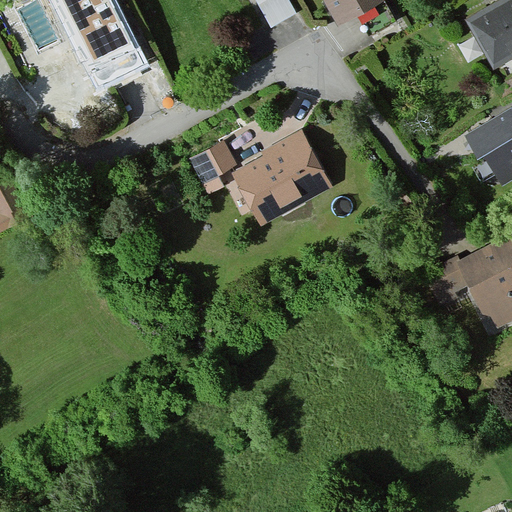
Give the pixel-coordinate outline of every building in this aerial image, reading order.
[(114,0),(52,0),(95,88),(145,64),(114,0)] [(285,0),(252,0),(269,29),(294,14),(285,0)] [(323,0),(337,25),(381,0),(323,0)] [(511,0),(503,0),(465,22),(492,71),(511,59),(511,0)] [(511,109),(466,138),(499,190),(511,182),(511,109)] [(259,229),(329,192),(298,134),(260,154),(264,162),(232,178),(259,229)] [(235,168),(222,146),(190,164),(208,196),(220,189),(215,180),(235,168)] [(0,234),(27,221),(0,169),(0,234)] [(511,240),(509,235),(457,262),(472,291),(485,314),(489,312),(497,327),(511,319),(511,240)] [(440,307),(472,291),(457,262),(455,258),(424,274),(440,307)]
